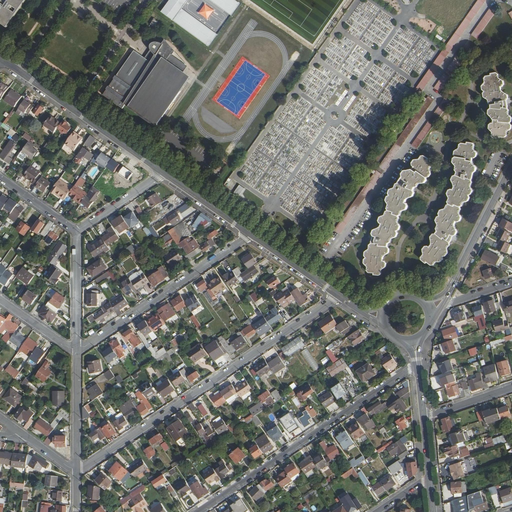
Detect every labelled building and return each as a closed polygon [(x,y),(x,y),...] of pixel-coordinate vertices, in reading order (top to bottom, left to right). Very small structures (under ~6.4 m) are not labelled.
[(0,0),(0,25),(11,33),(20,20),(10,13),(12,10),(22,16),(31,3),(26,0),(32,0),(33,0),(0,0)] [(171,0),(163,12),(210,45),(218,34),(184,9),(190,0),(211,0),(231,14),(239,2),(236,0),(171,0)] [(257,0),(255,6),(261,9),(265,2),(260,0),(257,0)] [(479,0),(464,21),(460,27),(476,18),(489,0),(479,0)] [(302,9),(307,14),(312,8),(307,3),(302,9)] [(270,15),(274,8),(267,4),(263,11),(270,15)] [(321,19),(325,12),(318,8),(314,15),(321,19)] [(491,8),(472,34),(477,38),(496,12),(491,8)] [(292,16),(298,20),(303,14),(296,9),(292,16)] [(277,11),(273,18),(279,22),(284,15),(277,11)] [(460,27),(445,48),(417,87),(422,91),(476,18),(460,27)] [(322,20),(317,26),(324,31),(328,24),(322,20)] [(296,24),(292,31),(298,35),(303,28),(296,24)] [(307,31),(303,38),(310,42),(314,34),(307,31)] [(152,53),(147,60),(135,51),(104,96),(123,110),(129,101),(131,102),(129,106),(158,126),(190,80),(180,73),(186,65),(169,47),(166,50),(163,46),(165,44),(158,42),(157,41),(155,42),(154,42),(153,43),(152,43),(151,44),(150,46),(150,47),(150,49),(150,50),(151,51),(151,52),(152,53)] [(460,55),(436,88),(441,91),(466,58),(460,55)] [(487,95),(484,96),(485,99),(487,99),(488,103),(489,104),(491,109),(488,112),(488,116),(493,122),(492,123),(492,124),(490,124),(489,126),(487,126),(487,129),(491,132),(490,136),(493,139),(497,139),(499,138),(504,138),(506,136),(506,134),(509,132),(509,127),(507,127),(507,125),(508,123),(510,123),(510,120),(509,118),(509,116),(509,115),(508,114),(508,112),(505,104),(509,102),(511,100),(510,96),(504,93),(503,89),(505,89),(505,87),(506,87),(507,87),(506,83),(505,82),(501,81),(500,76),(497,75),(493,75),(493,77),(488,78),(488,79),(487,80),(487,85),(483,87),(484,92),(487,91),(487,95)] [(0,82),(0,95),(3,97),(9,88),(0,82)] [(12,91),(5,99),(15,106),(21,98),(12,91)] [(417,97),(426,103),(422,109),(434,102),(434,101),(429,98),(428,100),(419,94),(417,97)] [(444,98),(411,145),(416,148),(450,102),(444,98)] [(25,100),(16,112),(20,115),(23,112),(25,113),(26,112),(29,114),(35,105),(32,103),(31,105),(28,102),(25,100)] [(422,109),(379,167),(385,171),(434,102),(422,109)] [(39,105),(33,112),(37,115),(43,108),(39,105)] [(50,116),(44,125),(55,132),(61,123),(50,116)] [(64,121),(58,129),(60,131),(59,131),(63,134),(64,133),(66,135),(71,128),(67,125),(68,124),(64,121)] [(29,141),(32,137),(26,132),(23,136),(29,141)] [(74,133),(66,144),(75,150),(83,139),(74,133)] [(90,147),(95,139),(90,135),(90,136),(87,141),(85,144),(90,147)] [(11,141),(0,156),(0,157),(9,164),(12,160),(8,156),(16,144),(11,141)] [(27,144),(21,153),(26,157),(27,155),(32,159),(37,151),(33,148),(35,145),(29,141),(29,142),(27,144)] [(458,156),(456,160),(455,160),(453,163),(455,166),(453,170),(454,172),(452,177),(451,177),(448,183),(450,185),(475,169),(473,165),(474,162),(476,163),(477,161),(479,161),(479,158),(476,152),(476,149),(475,148),(472,147),(471,147),(470,148),(466,147),(464,148),(463,151),(458,151),(456,155),(458,156)] [(84,149),(78,157),(82,159),(84,156),(90,160),(93,155),(84,149)] [(106,167),(112,159),(102,153),(99,151),(95,157),(98,159),(97,161),(106,167)] [(380,219),(381,220),(380,222),(383,223),(381,227),(373,230),(372,232),(374,236),(372,242),(369,244),(368,248),(366,249),(365,252),(364,252),(363,256),(365,257),(365,259),(363,259),(362,263),(366,267),(365,271),(366,273),(373,274),(372,276),(379,276),(382,273),(382,270),(386,266),(386,264),(384,263),(384,261),(382,261),(383,257),(389,253),(390,250),(387,248),(389,245),(392,244),(393,240),(398,238),(399,236),(400,236),(402,233),(400,231),(402,228),(404,229),(405,225),(402,219),(404,216),(403,214),(405,213),(407,210),(409,210),(412,205),(411,204),(412,202),(410,201),(410,200),(414,200),(415,199),(418,195),(417,194),(416,193),(416,191),(418,191),(420,187),(423,187),(424,186),(426,186),(428,183),(427,182),(429,179),(431,180),(433,176),(432,171),(434,167),(433,165),(429,162),(430,161),(426,158),(424,158),(420,162),(416,162),(413,165),(414,166),(414,167),(416,168),(416,169),(412,171),(407,173),(405,175),(406,178),(401,182),(399,186),(398,185),(397,188),(395,187),(393,191),(395,191),(394,194),(392,193),(390,197),(393,202),(391,205),(393,209),(389,209),(387,214),(381,216),(380,219)] [(27,164),(19,175),(23,177),(24,176),(30,166),(27,164)] [(30,166),(24,176),(33,183),(32,184),(36,186),(42,177),(39,175),(40,173),(35,170),(36,169),(31,166),(30,166)] [(372,178),(333,234),(338,238),(380,178),(375,174),(374,175),(366,169),(364,172),(372,178)] [(443,193),(446,199),(458,223),(458,221),(457,216),(458,213),(457,210),(460,209),(462,205),(468,203),(469,199),(468,198),(469,195),(471,196),(472,191),(469,187),(471,183),(469,181),(471,175),(473,176),(475,169),(450,185),(450,186),(449,190),(447,189),(446,190),(445,189),(444,189),(443,193)] [(42,177),(36,186),(44,192),(51,183),(42,177)] [(72,189),(69,193),(73,196),(78,199),(77,201),(81,204),(88,194),(80,189),(85,181),(80,178),(72,189)] [(69,193),(72,189),(59,180),(51,191),(55,194),(56,193),(65,199),(69,193)] [(242,193),(246,188),(240,184),(236,190),(242,193)] [(93,187),(89,192),(95,196),(99,191),(93,187)] [(149,202),(153,208),(162,202),(156,193),(148,199),(150,202),(149,202)] [(16,202),(11,199),(10,200),(3,195),(1,197),(0,199),(0,208),(3,210),(4,208),(9,211),(16,202)] [(94,202),(86,196),(81,204),(76,211),(84,216),(94,202)] [(431,221),(433,227),(432,229),(433,232),(433,233),(430,234),(429,237),(431,245),(429,247),(428,246),(427,248),(425,247),(424,250),(426,256),(423,260),(429,264),(431,263),(449,250),(450,248),(449,245),(450,242),(449,239),(449,237),(451,238),(453,233),(451,228),(453,224),(455,225),(456,223),(457,224),(458,223),(446,199),(445,202),(445,205),(443,204),(442,207),(436,208),(434,212),(435,213),(434,217),(432,216),(430,220),(431,221)] [(16,202),(9,211),(12,213),(18,218),(23,211),(24,209),(20,206),(19,208),(16,206),(18,204),(16,202)] [(136,209),(141,217),(144,214),(139,207),(136,209)] [(123,215),(129,225),(132,223),(136,228),(141,225),(137,218),(135,220),(129,211),(127,213),(123,215)] [(18,218),(12,213),(8,217),(15,222),(18,218)] [(168,218),(173,225),(180,220),(176,213),(168,218)] [(201,213),(192,226),(196,229),(199,225),(203,227),(212,221),(201,213)] [(113,222),(120,233),(129,227),(122,216),(113,222)] [(501,220),(498,225),(507,229),(511,232),(511,230),(511,222),(503,218),(502,221),(501,220)] [(38,220),(35,224),(41,229),(45,224),(38,220)] [(50,221),(44,230),(47,232),(51,227),(54,223),(50,221)] [(23,222),(17,230),(25,235),(30,227),(23,222)] [(170,233),(175,241),(177,244),(182,241),(188,237),(191,235),(183,222),(168,232),(170,233)] [(46,234),(49,236),(45,241),(50,245),(54,240),(56,241),(58,237),(51,232),(53,229),(51,227),(47,232),(46,234)] [(110,233),(102,238),(107,246),(119,238),(112,227),(108,229),(110,233)] [(144,230),(150,239),(154,237),(149,229),(148,227),(144,230)] [(149,229),(154,237),(156,239),(156,240),(159,238),(151,227),(149,229)] [(501,229),(496,238),(501,240),(506,243),(511,234),(501,229)] [(162,238),(164,242),(161,244),(164,248),(175,241),(170,233),(162,238)] [(94,258),(98,255),(104,251),(106,253),(110,250),(107,246),(102,238),(100,235),(95,238),(97,241),(91,245),(90,245),(89,243),(87,244),(87,247),(94,258)] [(182,241),(177,244),(180,248),(183,246),(188,254),(199,246),(194,240),(192,242),(188,237),(182,241)] [(486,239),(484,243),(492,247),(494,242),(486,239)] [(200,246),(204,252),(208,249),(214,245),(210,240),(200,246)] [(501,240),(496,249),(506,254),(511,245),(506,243),(501,240)] [(60,242),(51,255),(50,257),(48,256),(46,260),(53,264),(54,265),(55,266),(58,263),(56,262),(58,260),(64,252),(65,249),(67,247),(60,242)] [(194,250),(185,256),(189,262),(192,260),(190,258),(197,254),(202,250),(200,246),(194,250)] [(167,256),(173,265),(182,259),(176,250),(167,256)] [(449,250),(431,263),(434,265),(436,264),(437,263),(445,261),(446,258),(446,256),(447,254),(448,254),(450,251),(449,251),(449,250)] [(485,251),(481,259),(491,263),(491,264),(496,267),(500,258),(493,254),(494,253),(488,250),(487,252),(485,251)] [(242,260),(248,268),(256,263),(251,254),(242,260)] [(5,256),(0,263),(0,265),(3,268),(8,272),(9,272),(15,263),(5,256)] [(165,258),(171,267),(173,265),(167,256),(165,258)] [(102,260),(88,269),(94,277),(104,270),(103,269),(107,267),(102,260)] [(51,269),(46,276),(56,283),(59,280),(57,279),(62,271),(55,266),(54,265),(51,269)] [(160,271),(165,278),(169,275),(162,266),(158,269),(160,271)] [(242,273),(237,277),(239,280),(241,283),(258,272),(254,266),(242,273)] [(233,270),(234,272),(237,277),(242,273),(238,267),(233,270)] [(17,276),(29,284),(34,276),(22,268),(17,276)] [(483,270),(485,278),(497,275),(495,269),(492,270),(491,268),(483,270)] [(149,278),(155,286),(165,279),(165,278),(160,271),(149,278)] [(107,272),(95,280),(98,284),(110,276),(107,272)] [(223,277),(230,287),(239,280),(237,277),(234,272),(229,276),(228,274),(223,277)] [(136,273),(131,276),(129,279),(131,282),(141,276),(139,273),(136,273)] [(131,282),(136,289),(137,290),(146,284),(141,276),(131,282)] [(276,277),(268,282),(272,288),(280,283),(279,282),(280,281),(278,278),(277,279),(276,277)] [(41,278),(37,284),(41,287),(44,282),(46,283),(46,282),(41,278)] [(121,284),(123,288),(122,289),(126,293),(132,289),(133,291),(136,289),(131,282),(129,279),(129,278),(121,284)] [(212,283),(208,285),(209,286),(210,288),(212,290),(215,295),(226,287),(220,278),(219,278),(217,280),(216,281),(213,283),(212,283)] [(197,285),(201,292),(209,286),(208,285),(205,280),(197,285)] [(295,300),(300,307),(309,301),(307,297),(305,294),(302,296),(297,288),(294,291),(291,287),(288,289),(289,290),(295,300)] [(282,291),(278,294),(274,289),(269,293),(273,299),(276,297),(277,298),(282,305),(289,301),(290,303),(295,300),(289,290),(288,289),(287,288),(282,291)] [(29,291),(24,299),(32,305),(38,297),(29,291)] [(57,293),(50,302),(58,308),(65,299),(57,293)] [(186,299),(193,311),(203,305),(196,293),(186,299)] [(89,294),(89,305),(97,305),(98,294),(89,294)] [(172,301),(179,311),(180,311),(182,313),(184,311),(182,308),(187,305),(181,295),(172,301)] [(124,296),(121,298),(112,304),(116,311),(119,316),(123,314),(120,310),(129,304),(124,296)] [(503,304),(505,313),(511,311),(511,298),(511,299),(511,301),(503,304)] [(484,305),(487,314),(496,311),(495,309),(494,304),(493,301),(484,305)] [(111,313),(111,314),(116,311),(110,303),(106,306),(108,309),(111,313)] [(169,303),(159,310),(164,318),(167,316),(168,318),(171,315),(172,316),(176,314),(169,303)] [(40,313),(51,321),(57,314),(45,306),(40,313)] [(253,325),(258,332),(259,334),(271,326),(270,324),(266,318),(265,317),(261,312),(257,306),(254,309),(259,316),(261,319),(257,322),(255,319),(251,322),(253,325)] [(274,313),(266,318),(270,324),(282,316),(275,307),(272,309),(274,313)] [(102,313),(95,318),(92,314),(87,318),(91,323),(96,319),(98,322),(101,320),(103,322),(106,320),(104,318),(111,313),(108,309),(105,311),(104,310),(101,312),(102,313)] [(454,315),(456,323),(465,320),(463,313),(454,315)] [(6,320),(0,328),(0,331),(2,333),(6,329),(8,330),(10,331),(4,339),(8,342),(10,340),(17,330),(19,327),(14,322),(13,323),(10,320),(12,316),(10,314),(6,320)] [(147,322),(153,331),(165,323),(159,315),(152,320),(151,319),(147,322)] [(191,317),(199,330),(203,327),(194,315),(191,317)] [(318,324),(325,334),(336,327),(338,326),(330,315),(318,324)] [(247,327),(240,331),(243,336),(244,338),(247,336),(248,339),(258,332),(253,325),(251,322),(249,319),(244,323),(247,327)] [(492,322),(495,332),(505,330),(505,331),(509,330),(508,324),(503,325),(503,323),(502,319),(492,322)] [(139,325),(146,336),(149,334),(153,331),(147,322),(146,320),(139,325)] [(336,327),(343,337),(353,330),(350,326),(349,327),(347,324),(345,321),(338,326),(336,327)] [(442,332),(445,341),(457,337),(454,328),(442,332)] [(124,334),(128,339),(130,338),(132,341),(133,343),(136,347),(142,343),(137,335),(136,335),(131,329),(124,334)] [(21,348),(27,339),(21,335),(19,333),(20,332),(17,330),(10,340),(21,348)] [(137,332),(145,343),(148,341),(140,330),(137,332)] [(300,336),(322,368),(331,362),(310,330),(300,336)] [(349,336),(355,345),(360,342),(359,340),(364,338),(358,330),(349,336)] [(176,338),(179,343),(184,340),(180,334),(175,337),(176,338)] [(222,344),(227,351),(230,356),(234,353),(222,335),(218,338),(222,344)] [(243,336),(233,343),(237,350),(246,343),(245,343),(247,342),(244,338),(243,336)] [(299,336),(281,348),(287,357),(304,345),(299,336)] [(21,348),(17,354),(19,355),(22,350),(31,357),(39,345),(29,337),(21,348)] [(503,337),(489,342),(490,346),(492,345),(504,341),(503,337)] [(111,345),(115,351),(117,354),(125,349),(118,340),(111,345)] [(215,359),(217,358),(227,351),(222,344),(220,346),(216,340),(206,347),(215,359)] [(452,340),(441,343),(445,354),(456,350),(452,340)] [(179,343),(167,351),(170,355),(182,347),(179,343)] [(366,346),(375,352),(377,349),(369,343),(366,346)] [(114,359),(118,356),(117,354),(115,351),(111,345),(108,348),(109,349),(107,350),(103,353),(110,363),(115,360),(114,359)] [(155,359),(159,357),(167,351),(164,347),(156,353),(151,346),(148,348),(155,359)] [(467,350),(469,356),(477,354),(475,347),(467,350)] [(46,353),(38,348),(30,358),(38,364),(46,353)] [(301,351),(315,372),(320,369),(306,348),(301,351)] [(329,353),(335,362),(340,359),(337,356),(339,354),(336,349),(329,353)] [(167,351),(159,357),(155,359),(157,363),(167,356),(168,358),(171,356),(170,355),(167,351)] [(279,354),(285,364),(289,361),(283,351),(279,354)] [(193,360),(199,368),(211,360),(205,352),(193,360)] [(380,361),(386,370),(396,363),(390,354),(380,361)] [(268,365),(272,370),(275,374),(286,367),(280,357),(268,365)] [(342,358),(326,369),(332,377),(348,366),(342,358)] [(450,359),(439,363),(442,374),(453,370),(450,359)] [(89,362),(91,373),(103,371),(101,360),(89,362)] [(211,360),(199,368),(200,369),(212,361),(211,360)] [(47,361),(37,376),(45,382),(46,380),(49,382),(54,375),(51,373),(52,372),(49,370),(50,369),(49,368),(51,364),(47,361)] [(266,361),(254,368),(260,377),(272,370),(268,365),(266,361)] [(497,363),(500,377),(510,375),(506,361),(497,363)] [(144,367),(150,376),(156,371),(153,366),(151,363),(144,367)] [(357,371),(364,382),(375,374),(375,373),(377,371),(375,367),(372,369),(368,363),(357,371)] [(16,370),(11,365),(6,371),(12,376),(16,370)] [(105,373),(110,380),(115,376),(110,369),(105,373)] [(319,375),(322,380),(329,376),(324,369),(322,371),(319,375)] [(171,376),(178,385),(186,379),(180,370),(171,376)] [(196,371),(188,377),(191,381),(199,376),(196,371)] [(468,381),(471,390),(479,388),(482,386),(482,384),(481,380),(480,373),(475,375),(477,378),(468,381)] [(484,378),(485,383),(497,379),(496,374),(484,378)] [(433,377),(435,389),(445,388),(444,384),(443,384),(440,385),(439,375),(433,377)] [(455,383),(457,387),(461,385),(465,396),(469,395),(467,390),(465,386),(467,386),(466,385),(464,378),(461,379),(462,382),(459,383),(459,382),(455,383)] [(157,387),(164,397),(175,389),(169,379),(157,387)] [(234,388),(237,392),(239,396),(240,397),(252,389),(246,381),(238,386),(237,385),(234,388)] [(25,387),(30,391),(36,395),(39,391),(40,390),(29,382),(25,387)] [(112,388),(116,393),(123,388),(120,384),(120,383),(112,388)] [(332,389),(338,399),(347,393),(340,383),(332,389)] [(445,388),(447,393),(448,397),(450,396),(458,393),(460,398),(465,396),(461,385),(457,387),(455,383),(454,384),(454,385),(445,388)] [(89,390),(92,395),(93,394),(96,399),(104,394),(97,384),(89,390)] [(142,390),(143,392),(147,398),(156,392),(151,384),(142,390)] [(221,393),(226,400),(237,392),(234,388),(232,385),(221,393)] [(309,385),(297,393),(302,401),(304,401),(307,399),(307,398),(307,397),(314,392),(309,385)] [(402,393),(397,397),(398,400),(401,398),(402,397),(409,392),(409,388),(402,393)] [(11,389),(4,398),(15,406),(22,397),(11,389)] [(271,393),(276,401),(280,399),(281,398),(276,390),(271,393)] [(54,391),(54,406),(65,406),(65,391),(54,391)] [(139,395),(143,401),(145,400),(149,406),(152,405),(147,398),(143,392),(139,395)] [(227,401),(228,403),(239,396),(237,392),(226,400),(227,401)] [(258,398),(264,405),(272,400),(267,392),(258,398)] [(330,392),(319,399),(325,408),(336,401),(330,392)] [(213,398),(218,407),(227,401),(226,400),(221,393),(216,396),(213,398)] [(397,397),(386,405),(385,403),(382,405),(380,401),(368,409),(372,414),(375,412),(375,411),(377,409),(379,412),(390,405),(398,400),(397,397)] [(398,400),(390,405),(393,409),(395,408),(398,413),(401,410),(402,412),(407,408),(401,398),(398,400)] [(124,412),(128,418),(131,416),(131,417),(137,413),(134,408),(130,402),(120,409),(123,413),(124,412)] [(90,403),(86,405),(92,418),(97,416),(90,403)] [(138,408),(142,413),(143,415),(149,411),(144,404),(138,408)] [(496,409),(500,419),(510,416),(506,406),(496,409)] [(22,407),(16,416),(22,420),(28,412),(22,407)] [(306,410),(308,412),(311,418),(312,418),(316,415),(311,407),(306,410)] [(376,424),(372,419),(371,420),(366,413),(368,412),(364,407),(361,409),(365,415),(359,419),(363,425),(364,425),(367,430),(376,424)] [(63,408),(58,413),(60,415),(62,417),(70,423),(70,414),(63,408)] [(481,413),(484,419),(485,424),(500,419),(496,409),(496,408),(489,411),(489,409),(481,412),(481,413)] [(271,419),(280,432),(289,426),(284,418),(286,417),(282,412),(271,419)] [(189,413),(186,415),(191,422),(194,420),(189,413)] [(60,415),(51,426),(54,428),(62,417),(60,415)] [(251,418),(257,427),(261,424),(256,415),(253,417),(251,418)] [(212,425),(219,435),(228,428),(227,427),(223,420),(221,421),(219,417),(214,421),(215,422),(212,425)] [(396,422),(401,430),(406,427),(403,423),(406,421),(403,417),(396,422)] [(441,425),(444,433),(452,430),(447,417),(442,419),(444,424),(441,425)] [(35,427),(48,436),(50,434),(51,433),(54,428),(51,426),(40,418),(36,423),(37,424),(35,427)] [(115,423),(120,430),(124,427),(123,426),(128,423),(125,418),(120,421),(119,420),(115,423)] [(24,427),(27,429),(34,421),(31,419),(24,427)] [(302,423),(305,428),(311,424),(308,420),(307,420),(302,423)] [(168,429),(177,444),(184,439),(182,436),(186,434),(182,427),(184,426),(180,421),(168,429)] [(201,424),(214,443),(220,440),(215,432),(213,434),(209,428),(208,429),(204,423),(201,424)] [(366,433),(359,423),(352,427),(352,426),(348,428),(356,440),(366,433)] [(110,424),(101,430),(105,436),(107,435),(108,437),(115,432),(110,424)] [(196,427),(202,436),(204,435),(207,441),(205,442),(207,445),(210,443),(212,445),(214,443),(201,424),(196,427)] [(90,434),(96,442),(105,436),(101,430),(99,428),(90,434)] [(339,435),(335,437),(344,450),(354,443),(345,431),(342,433),(341,432),(338,434),(339,435)] [(449,435),(452,445),(455,444),(463,442),(464,441),(461,434),(461,431),(449,435)] [(54,437),(54,442),(56,442),(56,445),(66,445),(66,433),(62,433),(62,436),(56,436),(56,437),(54,437)] [(48,436),(44,442),(49,445),(54,437),(53,437),(50,434),(48,436)] [(160,434),(150,441),(153,445),(159,441),(160,443),(163,442),(161,440),(163,439),(160,434)] [(265,435),(255,441),(257,444),(267,437),(265,435)] [(483,446),(484,450),(493,447),(491,441),(490,436),(488,437),(488,438),(485,439),(486,444),(483,446)] [(257,445),(263,453),(264,454),(273,447),(267,437),(257,444),(257,445)] [(491,441),(493,447),(508,442),(507,438),(496,442),(495,439),(491,441)] [(394,445),(400,453),(406,448),(400,440),(394,445)] [(165,451),(170,448),(166,441),(161,444),(165,451)] [(329,456),(330,458),(332,457),(331,455),(339,450),(335,445),(329,449),(324,441),(320,443),(329,456)] [(388,442),(378,451),(380,454),(390,445),(388,442)] [(452,445),(442,449),(444,454),(447,453),(449,458),(459,454),(456,447),(463,445),(462,442),(455,444),(452,445)] [(250,450),(256,458),(263,453),(257,445),(250,450)] [(144,451),(147,455),(151,452),(153,451),(151,447),(144,451)] [(458,450),(461,458),(470,455),(467,447),(458,450)] [(238,448),(230,455),(237,463),(245,456),(238,448)] [(407,450),(399,456),(401,459),(410,453),(407,450)] [(0,452),(0,463),(13,465),(14,454),(0,452)] [(14,454),(13,465),(27,466),(27,464),(28,454),(14,452),(14,454)] [(28,454),(27,464),(40,471),(43,466),(46,469),(49,465),(40,459),(39,460),(28,453),(28,454)] [(313,459),(317,465),(320,468),(328,463),(329,464),(332,462),(330,458),(329,456),(325,459),(322,454),(313,459)] [(353,466),(366,460),(364,455),(356,459),(355,458),(350,460),(353,466)] [(299,465),(305,473),(317,465),(313,459),(311,456),(307,458),(308,459),(299,465)] [(407,458),(410,478),(417,474),(416,462),(415,463),(414,457),(407,458)] [(190,461),(195,468),(199,465),(194,458),(190,461)] [(133,467),(128,471),(129,472),(135,477),(138,474),(139,475),(149,468),(143,459),(133,466),(133,467)] [(117,461),(109,470),(110,471),(118,462),(117,461)] [(216,470),(221,479),(225,476),(224,475),(229,471),(228,471),(231,469),(228,464),(225,466),(221,461),(218,463),(221,467),(216,470)] [(398,461),(388,467),(393,474),(403,468),(398,461)] [(110,471),(120,481),(129,472),(128,471),(118,462),(110,471)] [(452,476),(454,480),(464,476),(459,462),(449,466),(451,470),(450,470),(452,476)] [(286,470),(291,478),(300,472),(294,463),(285,469),(286,470)] [(169,471),(171,475),(178,470),(176,466),(169,471)] [(353,467),(341,475),(344,478),(353,472),(356,477),(359,475),(358,473),(353,467)] [(203,475),(209,484),(215,479),(218,482),(221,480),(213,468),(203,475)] [(286,470),(282,473),(283,474),(280,476),(276,478),(282,487),(292,480),(291,478),(286,470)] [(359,475),(366,485),(370,483),(362,471),(358,473),(359,475)] [(97,481),(105,489),(112,482),(103,474),(97,481)] [(47,479),(47,481),(46,486),(57,487),(57,486),(57,481),(58,476),(47,475),(47,479)] [(156,480),(152,483),(156,488),(167,480),(163,475),(156,480)] [(381,482),(386,490),(387,490),(397,484),(391,475),(381,482)] [(262,483),(267,490),(274,485),(270,479),(268,481),(267,479),(262,483)] [(176,488),(179,492),(180,494),(183,498),(188,495),(190,494),(191,495),(193,493),(191,489),(190,487),(186,481),(176,488)] [(198,481),(190,487),(191,489),(193,493),(195,495),(196,493),(200,498),(209,492),(205,487),(203,489),(198,481)] [(381,482),(372,487),(378,495),(386,490),(381,482)] [(451,482),(452,493),(455,493),(455,496),(460,496),(460,492),(461,492),(460,482),(451,482)] [(258,486),(265,493),(268,492),(267,490),(262,483),(258,486)] [(167,487),(174,497),(177,495),(170,485),(167,487)] [(250,493),(257,501),(265,493),(258,486),(257,485),(250,493)] [(144,486),(130,495),(133,498),(140,493),(145,490),(146,487),(144,486)] [(488,488),(491,495),(497,493),(495,486),(488,488)] [(90,487),(89,494),(89,499),(89,500),(99,500),(99,489),(96,487),(90,487)] [(500,491),(504,501),(511,498),(511,494),(510,488),(500,491)] [(54,490),(53,500),(62,501),(63,491),(54,490)] [(129,494),(118,502),(122,505),(122,506),(122,505),(128,502),(133,498),(130,495),(129,494)] [(132,508),(134,511),(143,511),(143,510),(141,511),(140,510),(141,509),(147,504),(140,494),(133,499),(136,505),(132,508)] [(453,511),(469,511),(468,502),(467,495),(451,501),(453,507),(457,506),(457,509),(453,511)] [(349,503),(354,511),(362,506),(361,504),(365,501),(362,497),(359,498),(357,499),(357,498),(349,503)] [(473,501),(477,511),(488,507),(484,497),(473,501)] [(243,498),(232,504),(237,511),(246,511),(250,510),(243,498)] [(41,511),(52,511),(52,509),(52,508),(52,506),(52,505),(52,503),(43,502),(41,511)] [(167,511),(161,503),(151,510),(152,511),(167,511)]
